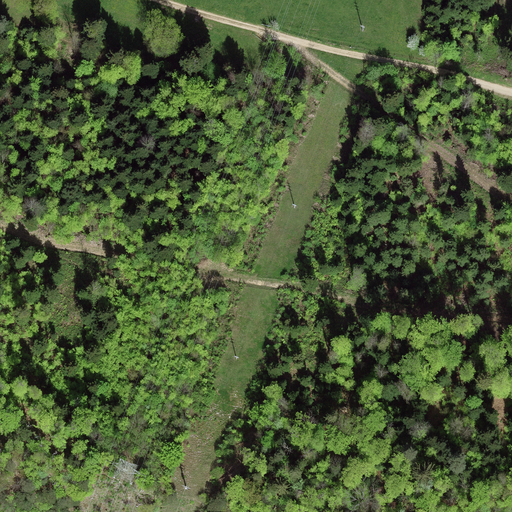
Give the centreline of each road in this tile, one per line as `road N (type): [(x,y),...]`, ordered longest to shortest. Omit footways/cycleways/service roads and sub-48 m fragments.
road 1 (track): [(511,319),(390,308),(200,274),(0,227)]
road 2 (track): [(157,0),(511,90)]
road 3 (track): [(293,39),(511,203)]
